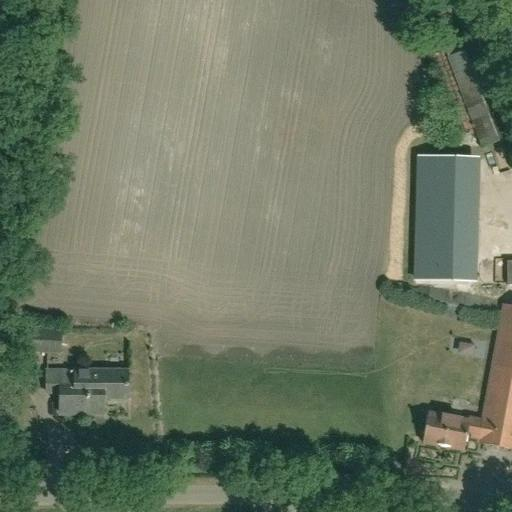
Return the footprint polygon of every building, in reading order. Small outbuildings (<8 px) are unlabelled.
[(511,138),(511,130),(482,49),(473,26),(439,38),(481,150),(511,138)] [(418,159),(417,237),(466,237),(467,159),(418,159)] [(417,280),(466,280),(466,237),(417,237),(417,280)] [(511,307),(504,306),(481,421),(469,419),(468,422),(428,414),(422,444),(463,452),(466,438),(483,442),(482,446),(511,451),(511,307)] [(59,357),(61,333),(27,330),(25,354),(59,357)] [(127,404),(127,368),(46,368),(46,395),(59,394),(59,415),(103,416),(103,404),(127,404)]
